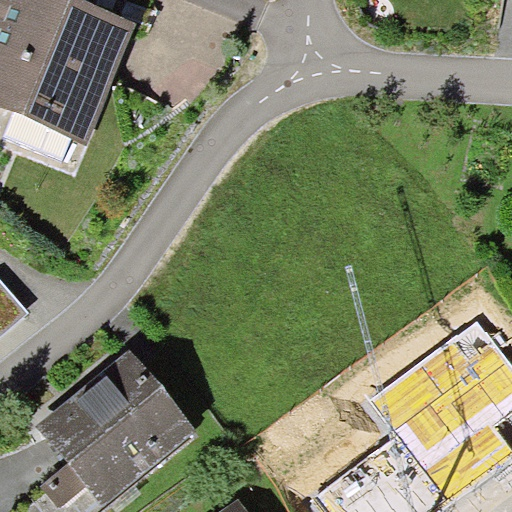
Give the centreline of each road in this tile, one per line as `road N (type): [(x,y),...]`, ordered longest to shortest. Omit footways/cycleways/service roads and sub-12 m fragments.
road 1 (residential): [(0,392),(132,262),(289,35)]
road 2 (residential): [(289,35),(354,76),(511,86)]
